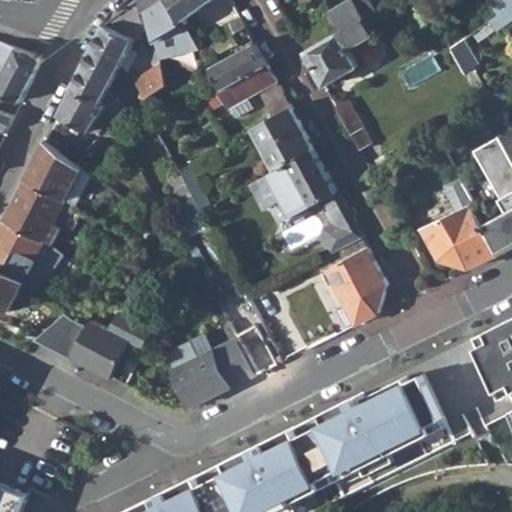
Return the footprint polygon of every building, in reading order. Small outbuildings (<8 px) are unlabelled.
[(136,0),(107,22),(127,34),(151,27),(144,0),(136,0)] [(144,0),(151,27),(155,41),(187,22),(185,18),(175,0),(144,0)] [(175,0),(185,18),(191,14),(209,0),(175,0)] [(351,0),(332,11),(342,29),(361,18),(366,15),(356,0),(351,0)] [(356,0),(366,15),(373,11),(378,9),(372,0),(356,0)] [(511,0),(503,0),(493,8),(497,14),(501,19),(510,21),(511,18),(511,0)] [(225,6),(230,14),(237,11),(232,2),(225,6)] [(328,21),(311,31),(317,43),(342,29),(332,11),(331,9),(324,13),(328,21)] [(208,45),(191,14),(185,18),(187,22),(201,49),(208,45)] [(222,26),(227,35),(244,24),(240,16),(222,26)] [(305,49),(323,83),(359,64),(350,48),(371,36),(368,30),(361,18),(342,29),(317,43),(305,49)] [(73,87),(99,102),(106,90),(123,58),(134,37),(127,34),(107,22),(73,87)] [(137,78),(147,96),(153,92),(165,84),(155,41),(151,27),(127,34),(134,37),(141,35),(155,67),(137,78)] [(305,49),(317,43),(311,31),(309,28),(296,35),(305,49)] [(451,49),(465,73),(480,63),(464,39),(451,49)] [(42,56),(0,40),(0,92),(22,102),(44,60),(42,56)] [(254,40),(217,61),(209,65),(220,87),(265,62),(254,40)] [(201,49),(209,65),(217,61),(208,45),(201,49)] [(265,62),(220,87),(227,100),(229,104),(259,89),(275,80),(265,62)] [(289,105),(275,80),(259,89),(273,114),(289,105)] [(501,136),(507,146),(511,142),(511,130),(496,101),(504,95),(498,85),(480,99),(491,118),(501,136)] [(73,87),(59,113),(80,125),(88,130),(103,103),(99,102),(73,87)] [(167,116),(165,116),(171,127),(211,104),(213,107),(227,100),(220,87),(167,116)] [(103,103),(110,116),(126,106),(106,90),(99,102),(103,103)] [(165,116),(167,116),(153,92),(147,96),(140,100),(153,123),(165,116)] [(371,142),(348,98),(335,105),(359,148),(371,142)] [(252,126),(275,167),(288,159),(312,146),(289,105),(273,114),(252,126)] [(0,132),(1,128),(8,130),(15,116),(0,109),(0,132)] [(76,132),(80,125),(59,113),(53,124),(65,131),(68,128),(76,132)] [(511,155),(507,146),(501,136),(476,150),(510,210),(484,222),(500,250),(511,244),(511,155)] [(65,198),(74,202),(84,181),(86,182),(91,173),(72,159),(62,151),(45,139),(25,177),(65,198)] [(62,151),(72,159),(78,151),(67,144),(62,151)] [(336,190),(312,146),(288,159),(275,167),(252,180),(265,204),(278,197),(289,214),(313,203),(319,199),(321,198),(336,190)] [(200,209),(210,203),(187,162),(177,167),(191,193),(200,209)] [(4,217),(43,239),(62,205),(65,198),(25,177),(4,217)] [(245,184),(259,208),(265,204),(252,180),(245,184)] [(348,212),(341,199),(336,190),(321,198),(333,220),(348,212)] [(484,222),(474,202),(423,225),(441,257),(467,266),(500,250),(484,222)] [(79,214),(62,205),(43,239),(50,244),(59,229),(55,227),(57,223),(61,224),(71,230),(79,214)] [(333,220),(324,225),(321,235),(331,252),(332,252),(361,235),(355,223),(348,212),(333,220)] [(28,268),(39,248),(43,239),(4,217),(0,225),(0,259),(7,264),(10,258),(28,268)] [(145,225),(156,235),(164,227),(151,217),(145,225)] [(329,268),(367,246),(361,235),(332,252),(331,252),(315,261),(321,272),(329,268)] [(50,244),(43,239),(39,248),(52,256),(56,249),(50,244)] [(329,268),(357,322),(377,312),(387,282),(367,246),(329,268)] [(0,315),(3,317),(23,279),(0,267),(0,315)] [(121,305),(109,327),(115,330),(127,308),(121,305)] [(109,327),(93,318),(86,321),(85,322),(73,314),(66,309),(49,324),(36,335),(111,376),(130,340),(143,346),(155,323),(127,308),(115,330),(109,327)] [(511,318),(121,511),(308,511),(480,428),(511,412),(511,318)] [(235,336),(256,375),(277,364),(254,323),(234,334),(235,336)] [(191,402),(240,384),(256,375),(235,336),(173,369),(191,402)] [(0,511),(22,511),(29,497),(0,484),(0,511)]
